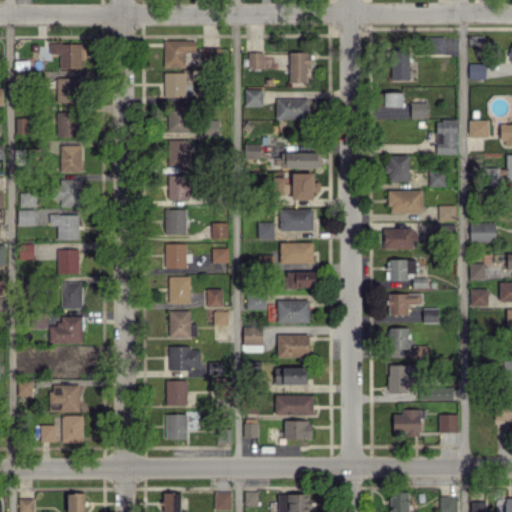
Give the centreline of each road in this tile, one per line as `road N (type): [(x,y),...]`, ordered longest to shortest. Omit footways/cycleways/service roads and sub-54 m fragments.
road 1 (residential): [(0,14),(511,12)]
road 2 (residential): [(350,0),(352,511)]
road 3 (residential): [(0,465),(511,463)]
road 4 (residential): [(121,0),(121,511)]
